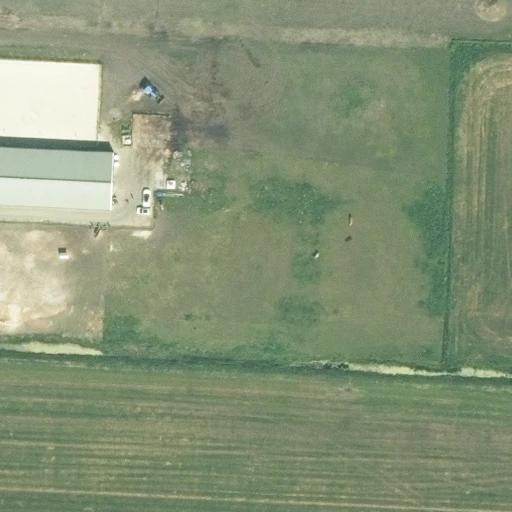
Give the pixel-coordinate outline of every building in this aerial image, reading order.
[(63,141),(87,141),(87,131),(63,131),(63,141)] [(235,134),(214,133),(213,151),(235,151),(235,134)] [(0,146),(0,203),(111,208),(113,152),(0,146)] [(149,189),(147,265),(196,266),(198,190),(149,189)] [(0,225),(0,273),(13,274),(13,285),(110,286),(111,226),(0,225)]
